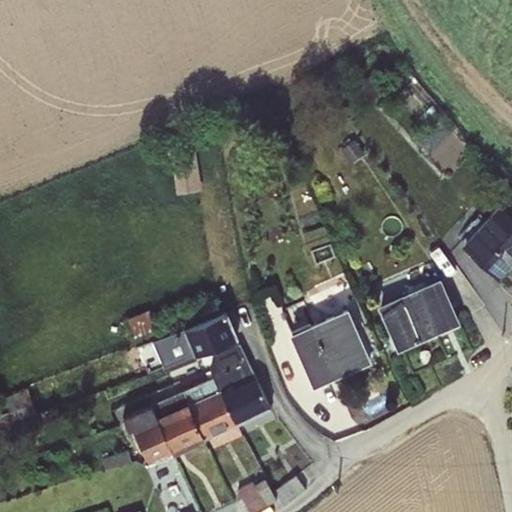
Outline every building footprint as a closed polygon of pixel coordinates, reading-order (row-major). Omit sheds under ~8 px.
[(370,74),(353,91),(367,105),(384,89),(370,74)] [(411,81),(397,92),(425,124),(437,113),(411,81)] [(353,138),(339,149),(349,162),(363,152),(353,138)] [(193,145),(169,149),(176,192),(200,189),(193,145)] [(468,237),(462,244),(497,276),(511,259),(511,218),(498,205),(484,220),(468,237)] [(462,231),(468,237),(484,220),(478,214),(462,231)] [(456,322),(437,279),(379,305),(398,348),(456,322)] [(293,325),(331,312),(324,293),(286,307),(293,325)] [(190,307),(194,317),(218,308),(214,298),(190,307)] [(133,336),(155,328),(148,309),(126,317),(133,336)] [(308,320),(291,327),(293,332),(290,333),(313,385),(368,361),(346,309),(310,324),(308,320)] [(151,340),(162,366),(236,337),(225,311),(186,327),(163,336),(151,340)] [(163,336),(186,327),(181,313),(158,322),(163,336)] [(211,370),(214,376),(236,424),(269,408),(270,408),(239,343),(212,356),(211,370)] [(203,439),(236,424),(214,376),(182,390),(203,439)] [(27,389),(0,399),(0,425),(35,413),(27,389)] [(172,452),(203,439),(182,390),(151,403),(172,452)] [(148,462),(172,452),(151,403),(123,415),(127,428),(132,426),(148,462)] [(36,415),(16,423),(21,436),(41,431),(36,415)] [(127,449),(101,458),(103,468),(129,460),(127,449)] [(273,491),(283,504),(305,488),(295,475),(273,491)] [(248,511),(251,511),(275,499),(265,479),(254,485),(251,481),(237,489),(248,511)]
